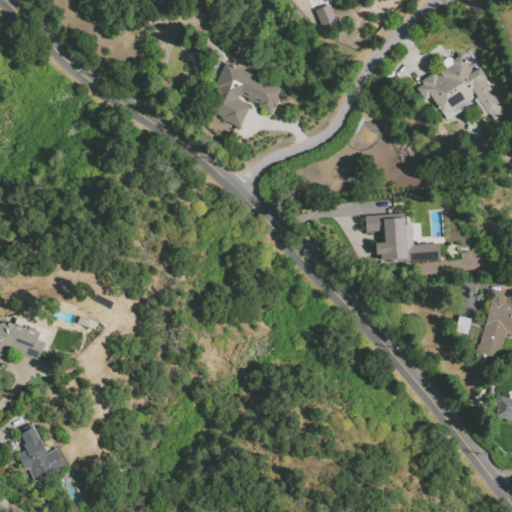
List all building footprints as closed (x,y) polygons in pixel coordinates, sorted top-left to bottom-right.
[(314,10),(322,30),(337,24),(329,3),(314,10)] [(415,88),(422,98),(429,93),(441,112),(473,92),(487,113),(488,112),(493,119),(501,114),(496,107),(499,106),(482,79),(486,77),(478,65),(472,68),(460,51),(447,59),(450,63),(434,73),(433,71),(420,80),(422,83),(415,88)] [(215,117),(240,127),(250,105),(234,97),(236,93),(258,103),(256,107),(268,112),(280,87),(224,61),(202,111),(215,117)] [(363,215),(403,212),(405,245),(437,243),(439,259),(389,262),(389,259),(380,259),(380,254),(375,254),(375,242),(379,242),(378,230),(364,231),(363,215)] [(511,333),(511,331),(511,310),(510,310),(511,303),(511,301),(489,297),(477,353),(498,358),(504,331),(511,333)] [(0,351),(0,324),(23,318),(58,335),(54,365),(20,346),(0,351)] [(511,398),(498,396),(495,416),(511,419),(511,398)] [(37,483),(31,478),(26,468),(22,470),(13,455),(24,450),(14,430),(30,423),(46,453),(55,448),(65,467),(37,483)] [(70,504),(90,498),(83,473),(62,479),(70,504)]
